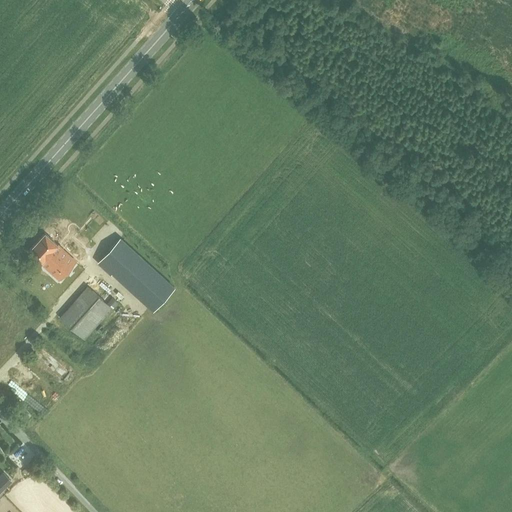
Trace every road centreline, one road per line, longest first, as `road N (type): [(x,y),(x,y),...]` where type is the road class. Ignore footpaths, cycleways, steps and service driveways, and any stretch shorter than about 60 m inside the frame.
road 1 (secondary): [(0,217),(182,13)]
road 2 (unclassified): [(82,511),(0,417)]
